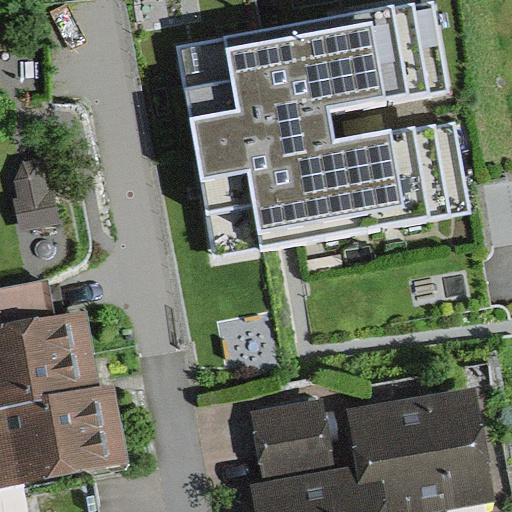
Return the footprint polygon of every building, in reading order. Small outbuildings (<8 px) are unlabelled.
[(437,11),(176,55),(212,267),(473,222),(437,11)] [(0,417),(92,405),(82,332),(0,343),(0,417)] [(92,405),(0,417),(0,487),(117,472),(108,403),(92,405)] [(379,496),(382,511),(439,511),(485,504),(468,406),(353,426),(362,481),(365,498),(379,496)] [(365,498),(362,481),(259,499),(260,511),(382,511),(379,496),(365,498)]
